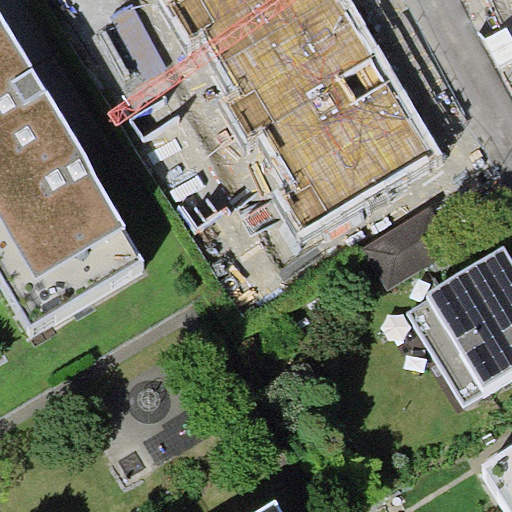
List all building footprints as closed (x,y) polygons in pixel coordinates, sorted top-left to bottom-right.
[(276,0),(161,0),(191,53),(279,5),(276,0)] [(279,5),(191,53),(263,183),(319,152),(351,135),(279,5)] [(141,272),(0,30),(0,281),(32,336),(141,272)] [(351,135),(319,152),(382,273),(448,239),(391,129),(352,149),(351,135)] [(470,404),(511,377),(511,267),(506,257),(414,315),(470,404)] [(511,511),(511,463),(485,480),(505,511),(511,511)]
